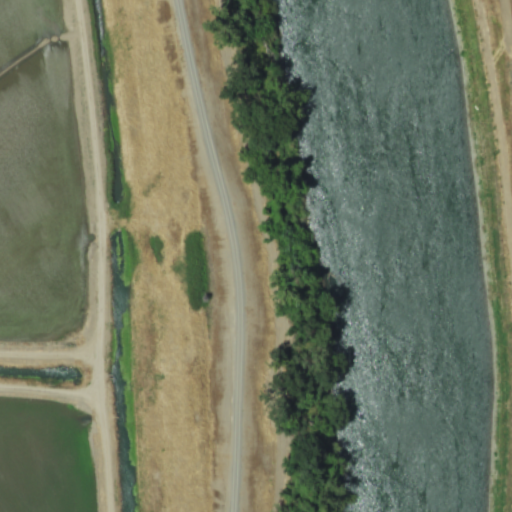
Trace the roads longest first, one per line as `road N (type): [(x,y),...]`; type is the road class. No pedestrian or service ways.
road 1 (residential): [(180,0),(236,248),(240,354),(231,511)]
road 2 (track): [(104,511),(99,420),(79,395),(0,388)]
